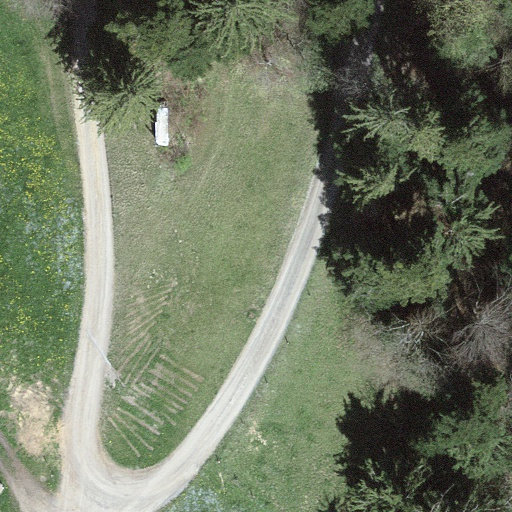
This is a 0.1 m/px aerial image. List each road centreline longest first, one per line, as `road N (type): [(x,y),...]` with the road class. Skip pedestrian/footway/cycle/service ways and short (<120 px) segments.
road 1 (track): [(374,0),(330,193),(279,326),(186,462),(136,511)]
road 2 (track): [(79,0),(105,256),(73,511)]
